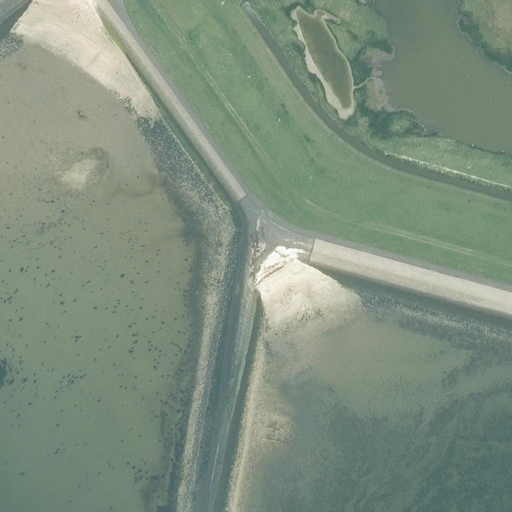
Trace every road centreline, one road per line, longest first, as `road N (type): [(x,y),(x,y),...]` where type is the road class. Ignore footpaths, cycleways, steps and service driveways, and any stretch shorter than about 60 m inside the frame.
road 1 (track): [(121,0),(136,34),(275,218),(511,286)]
road 2 (track): [(511,258),(300,194),(154,0)]
